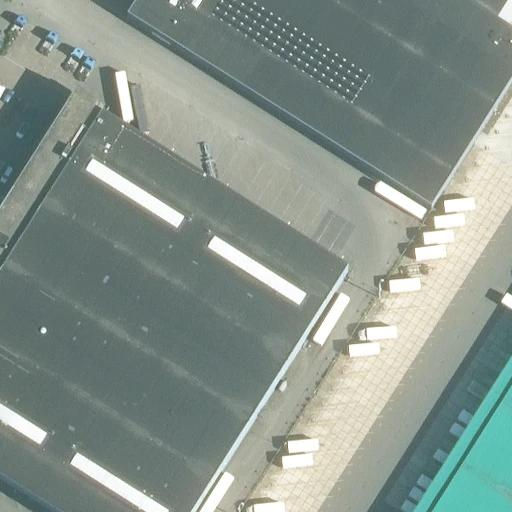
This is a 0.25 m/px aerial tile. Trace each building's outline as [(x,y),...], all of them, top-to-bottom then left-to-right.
[(140,0),(128,19),(432,212),(511,84),(511,73),(482,55),(448,33),(418,14),(395,0),(140,0)] [(395,0),(418,14),(426,0),(395,0)] [(468,0),(426,0),(418,14),(448,33),(468,0)] [(482,55),(511,7),(511,0),(468,0),(448,33),(482,55)] [(511,7),(482,55),(511,73),(511,7)] [(0,219),(0,483),(45,511),(197,511),(349,274),(95,113),(98,107),(79,95),(75,100),(0,219)] [(511,511),(511,361),(416,511),(511,511)]
